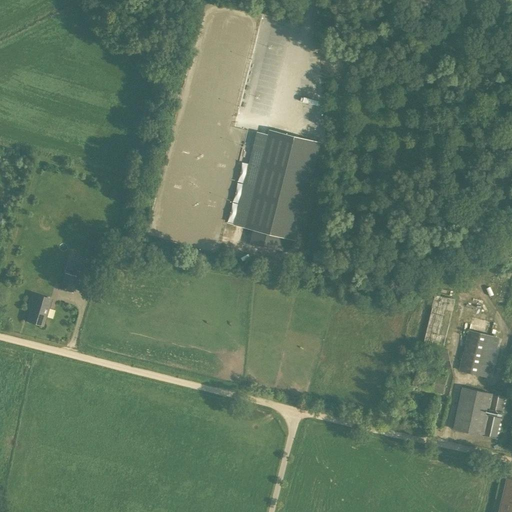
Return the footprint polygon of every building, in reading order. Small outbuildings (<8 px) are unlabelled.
[(238,2),(236,9),(248,12),(250,5),(238,2)] [(257,132),(253,146),(234,224),(296,240),(320,143),(269,130),(268,135),(257,132)] [(97,271),(100,260),(85,255),(84,260),(82,266),(81,268),(96,272),(97,271)] [(62,284),(60,289),(73,293),(81,266),(68,262),(62,284)] [(32,304),(27,321),(43,326),(51,299),(32,294),(29,303),(32,304)] [(443,350),(455,300),(435,294),(422,345),(440,350),(445,370),(452,368),(448,351),(443,350)] [(468,330),(459,371),(484,377),(493,336),(468,330)] [(427,390),(443,394),(447,375),(432,372),(432,373),(417,369),(413,385),(428,389),(427,390)] [(453,429),(498,439),(507,397),(502,396),(462,388),(453,429)] [(511,511),(511,478),(506,477),(498,511),(511,511)]
